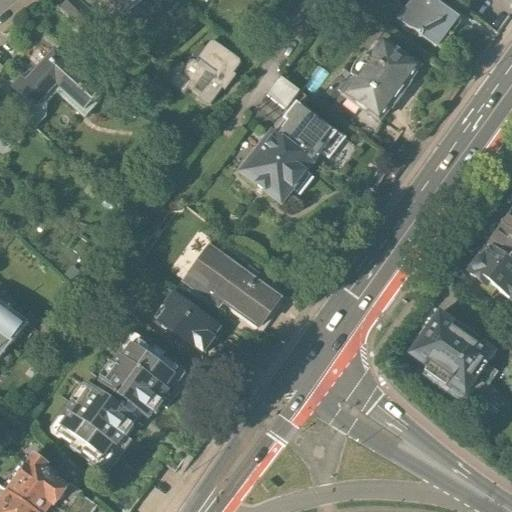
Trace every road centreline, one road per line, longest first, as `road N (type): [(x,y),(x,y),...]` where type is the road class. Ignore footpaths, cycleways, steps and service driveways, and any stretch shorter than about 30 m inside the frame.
road 1 (primary): [(511,86),(302,378)]
road 2 (primary): [(302,378),(510,511)]
road 3 (primary): [(271,511),(325,495),(391,490),(490,511)]
road 4 (primary): [(302,378),(203,511)]
